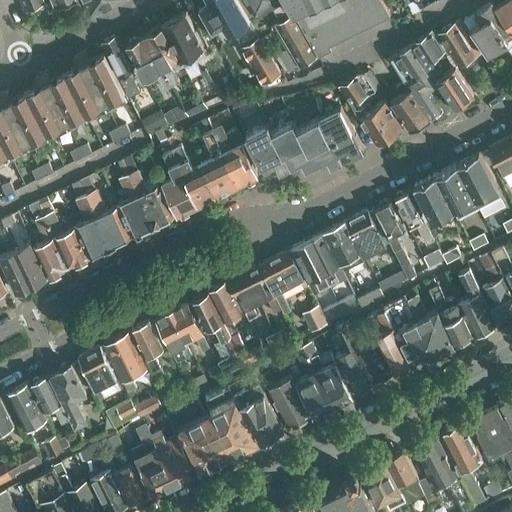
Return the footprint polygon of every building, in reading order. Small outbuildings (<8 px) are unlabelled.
[(81,3),(79,0),(50,0),(52,4),(60,1),(61,1),(65,9),(81,3)] [(106,0),(84,0),(90,13),(108,4),(106,0)] [(202,10),(200,6),(199,6),(212,31),(222,25),(227,32),(250,19),(239,0),(208,0),(211,5),(202,10)] [(272,3),(278,0),(239,0),(249,17),(272,3)] [(287,0),(278,0),(272,3),(281,18),(276,21),(289,45),(275,53),(286,72),(318,54),(287,0)] [(287,0),(319,54),(332,47),(330,43),(332,42),(331,41),(344,35),(345,36),(346,35),(346,34),(359,27),(359,29),(361,28),(360,27),(373,20),(374,22),(375,21),(375,20),(388,13),(388,14),(390,14),(390,13),(391,13),(383,0),(287,0)] [(475,35),(485,49),(488,53),(511,36),(511,29),(492,0),(491,0),(475,12),(481,21),(470,28),(475,35)] [(511,0),(502,0),(501,1),(500,4),(497,6),(511,28),(511,0)] [(191,76),(200,92),(208,106),(227,99),(217,76),(196,60),(192,52),(208,44),(199,25),(195,27),(187,10),(170,18),(171,21),(164,25),(163,24),(163,25),(180,56),(191,76)] [(485,49),(475,35),(473,37),(460,17),(439,31),(460,64),(485,49)] [(170,61),(180,56),(163,25),(161,26),(157,25),(152,27),(151,31),(145,34),(172,84),(180,80),(170,61)] [(432,30),(412,42),(428,66),(436,61),(434,57),(445,50),(432,30)] [(101,40),(119,76),(129,96),(140,90),(131,70),(135,68),(117,32),(101,40)] [(164,88),(172,84),(145,34),(139,37),(135,36),(130,38),(129,42),(127,43),(144,74),(154,69),(164,88)] [(244,46),(264,80),(281,70),(261,36),(244,46)] [(440,85),(428,66),(412,42),(399,50),(400,52),(396,56),(405,71),(410,68),(415,75),(425,91),(426,90),(428,93),(440,85)] [(75,56),(77,60),(89,54),(87,49),(75,56)] [(105,51),(85,61),(106,101),(125,92),(105,51)] [(428,66),(440,85),(454,105),(462,100),(465,101),(471,97),(471,94),(474,92),(456,65),(443,73),(440,69),(443,68),(438,60),(436,61),(428,66)] [(85,61),(66,71),(86,111),(106,101),(85,61)] [(484,67),(499,90),(507,86),(492,62),(484,67)] [(36,75),(38,79),(51,73),(48,69),(36,75)] [(365,71),(362,70),(340,83),(356,110),(362,106),(358,98),(376,88),(378,91),(383,88),(381,85),(371,69),(366,72),(365,71)] [(66,71),(46,80),(67,121),(86,111),(66,71)] [(415,75),(406,80),(430,116),(442,108),(445,113),(454,106),(454,105),(440,85),(428,93),(426,90),(425,91),(415,75)] [(430,116),(406,80),(405,79),(398,84),(403,92),(391,101),(410,128),(432,118),(430,116)] [(46,80),(27,90),(47,131),(67,121),(46,80)] [(0,92),(0,98),(12,92),(9,88),(0,92)] [(27,90),(7,100),(28,140),(47,131),(27,90)] [(200,92),(182,102),(188,114),(208,106),(200,92)] [(362,106),(356,110),(377,142),(386,137),(392,133),(395,135),(402,131),(401,127),(403,126),(386,99),(372,108),(368,101),(362,106)] [(7,100),(0,103),(0,133),(8,150),(28,140),(7,100)] [(188,114),(182,102),(164,112),(169,122),(188,114)] [(261,106),(264,112),(270,110),(268,103),(261,106)] [(341,105),(319,116),(338,154),(339,154),(349,149),(353,157),(364,151),(341,105)] [(161,108),(142,117),(149,132),(168,123),(161,108)] [(214,154),(203,160),(218,191),(220,190),(222,192),(231,188),(230,186),(238,182),(238,181),(210,122),(212,121),(209,116),(201,120),(206,131),(204,131),(214,154)] [(319,116),(298,127),(297,127),(316,165),(327,160),(331,168),(342,162),(339,154),(338,154),(319,116)] [(219,117),(212,121),(210,122),(238,181),(244,179),(247,178),(250,179),(255,177),(257,173),(259,172),(237,126),(226,132),(219,117)] [(294,118),(272,129),(291,168),(302,162),(305,170),(316,165),(297,127),(298,127),(294,118)] [(272,129),(268,121),(245,132),(265,171),(276,165),(280,173),(291,168),(272,129)] [(126,122),(118,126),(123,136),(131,132),(126,122)] [(123,136),(118,126),(109,131),(114,140),(123,136)] [(511,132),(484,147),(500,177),(511,170),(511,132)] [(0,133),(0,154),(8,150),(0,133)] [(173,133),(167,136),(199,202),(199,203),(205,199),(205,198),(207,198),(210,199),(216,196),(217,193),(219,192),(218,191),(203,160),(192,165),(182,142),(178,144),(173,133)] [(199,202),(167,136),(161,139),(165,146),(162,148),(164,151),(174,174),(163,179),(177,211),(180,211),(183,212),(189,209),(191,206),(199,202)] [(87,141),(79,146),(84,155),(92,151),(87,141)] [(84,155),(79,146),(71,150),(75,160),(84,155)] [(497,186),(479,150),(458,161),(476,197),(481,206),(501,196),(496,186),(497,186)] [(123,158),(129,171),(153,223),(154,223),(160,220),(160,219),(162,218),(165,220),(171,217),(173,213),(174,213),(160,181),(159,181),(156,174),(144,180),(132,153),(123,157),(123,158)] [(123,158),(118,160),(124,173),(129,171),(123,158)] [(49,161),(41,165),(45,175),(54,170),(49,161)] [(458,161),(436,172),(454,208),(476,197),(458,161)] [(45,175),(41,165),(32,169),(37,179),(45,175)] [(117,201),(118,203),(132,233),(134,232),(138,233),(144,230),(145,227),(153,223),(129,171),(124,173),(120,175),(129,196),(117,201)] [(436,172),(415,183),(414,184),(432,219),(454,208),(436,172)] [(88,174),(80,178),(112,245),(118,241),(133,233),(132,233),(118,203),(106,208),(97,187),(95,187),(88,174)] [(75,222),(76,224),(91,254),(106,247),(106,248),(112,245),(80,178),(74,181),(80,194),(77,196),(87,217),(75,222)] [(2,184),(6,194),(15,190),(10,180),(2,184)] [(433,235),(410,188),(403,192),(401,190),(397,192),(397,195),(394,196),(408,226),(416,221),(427,243),(433,240),(431,237),(433,235)] [(47,195),(38,199),(70,264),(75,262),(77,262),(81,262),(87,259),(90,256),(91,255),(91,254),(76,224),(63,230),(54,209),(47,195)] [(373,207),(395,249),(408,277),(416,273),(402,245),(397,232),(405,227),(391,198),(388,199),(386,197),(381,200),(381,203),(373,207)] [(70,264),(38,199),(29,203),(46,238),(33,244),(49,275),(51,275),(55,275),(62,272),(63,269),(65,268),(64,267),(70,265),(70,264)] [(367,206),(345,218),(359,246),(384,234),(379,223),(377,224),(367,206)] [(16,220),(12,213),(2,218),(5,225),(16,220)] [(511,228),(511,216),(502,222),(507,231),(511,228)] [(324,229),(325,232),(331,244),(340,261),(361,250),(359,246),(345,218),(324,229)] [(488,241),(484,233),(483,232),(469,239),(473,248),(488,241)] [(307,282),(312,293),(332,283),(311,239),(310,237),(290,246),(307,282)] [(30,240),(15,247),(32,283),(47,276),(30,240)] [(447,262),(459,256),(461,255),(456,245),(442,253),(444,258),(447,262)] [(289,246),(275,253),(290,284),(300,279),(302,284),(307,282),(290,246),(289,246)] [(32,283),(15,247),(0,253),(0,254),(17,290),(32,283)] [(442,253),(439,247),(424,254),(427,260),(430,265),(444,258),(442,253)] [(511,260),(506,249),(494,255),(506,277),(510,275),(511,279),(511,260)] [(275,253),(259,262),(281,308),(290,303),(283,288),(290,284),(275,253)] [(492,280),(479,286),(496,321),(511,313),(511,288),(506,277),(494,255),(482,261),(492,280)] [(430,265),(427,260),(418,265),(420,270),(430,265)] [(259,262),(244,269),(261,303),(268,300),(274,311),(281,308),(259,262)] [(470,294),(458,299),(474,332),(496,321),(479,286),(470,267),(459,272),(470,294)] [(261,303),(244,269),(229,277),(249,318),(258,314),(255,306),(261,303)] [(393,271),(376,278),(380,286),(383,292),(399,284),(393,271)] [(426,280),(438,305),(455,342),(474,332),(458,299),(449,304),(437,281),(433,283),(431,278),(426,280)] [(211,291),(210,291),(232,333),(239,329),(233,319),(244,313),(239,304),(225,279),(209,287),(211,291)] [(380,286),(357,296),(360,301),(361,305),(384,294),(383,292),(380,286)] [(228,355),(219,359),(226,372),(245,362),(232,333),(210,291),(204,295),(200,293),(196,296),(195,299),(193,300),(207,327),(216,323),(230,351),(227,352),(228,355)] [(382,302),(384,306),(394,326),(413,362),(430,354),(430,352),(434,350),(407,296),(404,291),(382,302)] [(355,292),(320,309),(324,318),(360,301),(357,296),(355,292)] [(415,292),(407,296),(434,350),(438,348),(438,350),(455,342),(438,305),(425,311),(415,292)] [(188,300),(170,309),(178,326),(179,326),(186,342),(195,338),(201,349),(211,344),(188,300)] [(302,311),(309,326),(324,318),(320,309),(317,303),(302,311)] [(367,315),(379,339),(396,371),(413,362),(394,326),(384,306),(367,315)] [(178,326),(170,309),(156,316),(176,362),(184,358),(178,347),(186,342),(179,326),(178,326)] [(133,328),(151,367),(160,385),(168,381),(154,352),(164,346),(150,319),(133,328)] [(355,320),(346,324),(375,381),(396,371),(379,339),(367,345),(355,320)] [(334,354),(335,357),(353,392),(375,381),(346,324),(336,329),(346,348),(334,354)] [(264,334),(270,347),(290,337),(285,325),(264,334)] [(103,342),(119,376),(121,380),(123,379),(129,390),(138,385),(132,374),(148,366),(129,329),(103,342)] [(312,337),(303,341),(332,398),(336,396),(338,399),(353,392),(335,357),(324,362),(312,337)] [(295,345),(307,371),(295,377),(313,411),(329,404),(328,401),(332,398),(303,341),(295,345)] [(96,388),(119,376),(103,342),(79,355),(96,388)] [(242,353),(247,363),(266,353),(261,343),(242,353)] [(79,358),(72,362),(70,363),(66,362),(61,364),(60,367),(59,368),(58,370),(51,373),(77,422),(85,417),(76,398),(87,392),(85,387),(92,383),(79,358)] [(226,372),(219,359),(218,360),(219,361),(207,367),(211,378),(223,372),(224,373),(226,372)] [(248,369),(228,380),(237,397),(259,436),(253,439),(254,440),(260,437),(261,437),(277,429),(277,428),(285,424),(259,377),(263,375),(257,364),(248,368),(248,369)] [(313,411),(295,377),(293,371),(267,384),(288,424),(313,411)] [(30,382),(41,408),(42,409),(43,409),(53,403),(61,418),(70,413),(49,372),(41,376),(37,376),(34,377),(33,380),(30,382)] [(29,380),(8,391),(26,427),(47,416),(43,409),(42,409),(41,408),(30,382),(29,380)] [(199,398),(179,408),(185,421),(213,407),(234,450),(235,449),(253,439),(259,436),(237,397),(228,380),(198,396),(199,398)] [(511,393),(500,400),(511,423),(511,393)] [(114,402),(119,412),(122,417),(137,410),(129,394),(114,402)] [(137,408),(141,415),(168,402),(164,394),(137,408)] [(0,395),(0,433),(16,425),(0,395)] [(511,467),(508,470),(510,475),(511,478),(511,426),(498,400),(488,406),(488,408),(481,411),(480,409),(469,414),(492,458),(504,452),(505,454),(506,453),(511,465),(511,467)] [(168,413),(178,433),(182,440),(186,438),(200,467),(234,451),(234,450),(213,407),(185,421),(179,408),(168,413)] [(174,480),(151,432),(146,420),(143,415),(133,419),(136,425),(135,426),(142,440),(132,447),(153,490),(168,483),(174,480)] [(438,430),(453,460),(474,501),(476,501),(486,496),(469,463),(482,457),(462,419),(438,430)] [(160,428),(151,432),(174,480),(182,476),(197,469),(182,440),(178,433),(166,439),(160,428)] [(436,432),(414,442),(430,474),(419,479),(418,479),(423,492),(428,504),(442,497),(435,484),(446,479),(462,511),(476,504),(474,501),(453,460),(450,461),(436,432)] [(63,449),(63,448),(56,434),(45,440),(52,454),(63,449)] [(103,441),(108,450),(122,443),(117,434),(103,441)] [(59,438),(60,441),(64,448),(71,444),(66,435),(59,438)] [(90,447),(93,454),(104,450),(100,442),(90,447)] [(417,473),(404,447),(385,457),(386,458),(405,496),(404,497),(406,501),(423,492),(418,479),(419,479),(417,473)] [(33,448),(23,453),(29,465),(39,460),(33,448)] [(23,453),(0,465),(0,480),(29,465),(23,453)] [(405,496),(386,458),(383,460),(380,459),(374,462),(373,465),(363,470),(379,501),(387,497),(390,504),(404,497),(405,496)] [(61,461),(55,464),(61,476),(67,473),(61,461)] [(122,467),(114,471),(129,502),(149,492),(133,462),(122,467)] [(27,480),(36,497),(37,500),(43,497),(37,487),(55,478),(62,491),(42,501),(47,511),(77,511),(55,466),(27,480)] [(108,511),(129,502),(114,471),(111,466),(100,471),(98,466),(88,471),(89,473),(91,476),(108,511)] [(384,511),(381,506),(375,508),(357,470),(335,481),(344,501),(340,503),(344,511),(384,511)] [(60,476),(77,511),(103,511),(87,478),(74,485),(68,472),(61,476),(60,476)] [(344,511),(340,503),(344,501),(335,481),(315,491),(325,511),(344,511)] [(287,505),(290,511),(321,511),(312,492),(303,497),(302,499),(298,501),(296,500),(287,505)] [(31,511),(43,511),(42,509),(41,507),(37,500),(36,497),(28,501),(33,511),(31,511)]
